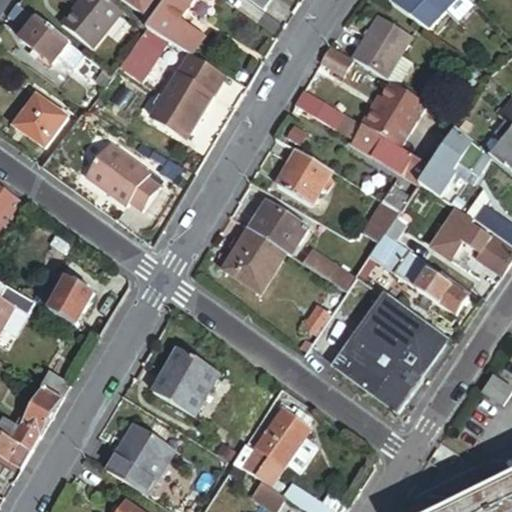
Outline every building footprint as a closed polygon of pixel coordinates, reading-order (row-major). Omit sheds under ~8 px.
[(126,15),(106,0),(90,0),(67,30),(97,53),(126,15)] [(163,0),(122,0),(121,2),(147,21),(148,21),(151,16),(163,0)] [(174,0),(159,22),(150,34),(178,49),(188,55),(202,38),(183,26),(201,0),(174,0)] [(248,0),(269,15),(278,0),(248,0)] [(465,0),(404,0),(397,8),(432,34),(450,15),(465,0)] [(457,22),(474,4),(469,0),(465,0),(450,15),(457,22)] [(73,49),(21,9),(12,20),(32,36),(24,46),(56,71),(61,64),(73,49)] [(150,34),(159,22),(151,16),(148,21),(147,21),(142,27),(150,34)] [(387,21),(360,64),(393,84),(394,82),(407,60),(419,40),(387,21)] [(146,93),(178,49),(150,34),(138,51),(130,63),(121,75),(146,93)] [(202,38),(188,55),(195,59),(206,40),(202,38)] [(73,49),(61,64),(75,74),(86,59),(73,49)] [(192,144),(229,80),(194,60),(168,106),(163,103),(158,112),(163,115),(157,124),(192,144)] [(407,60),(394,82),(405,89),(418,66),(407,60)] [(479,70),(469,84),(480,91),(489,78),(479,70)] [(114,83),(103,75),(96,84),(106,92),(114,83)] [(409,156),(437,111),(398,87),(397,87),(387,103),(380,115),(374,116),(366,129),(367,130),(409,156)] [(309,94),(300,108),(321,121),(329,106),(309,94)] [(87,97),(81,106),(90,113),(96,104),(87,97)] [(41,100),(19,131),(49,154),(72,122),(41,100)] [(380,115),(387,103),(383,101),(374,116),(380,115)] [(351,120),(329,106),(321,121),(342,134),(351,120)] [(511,115),(506,123),(511,127),(511,146),(498,164),(511,175),(511,115)] [(351,120),(342,134),(358,144),(367,130),(366,129),(351,120)] [(404,176),(415,159),(409,156),(367,130),(358,144),(357,147),(404,176)] [(476,145),(457,133),(436,165),(454,177),(455,176),(462,166),(476,175),(489,156),(476,145)] [(155,179),(114,151),(91,185),(132,213),(135,208),(147,216),(164,192),(152,183),(155,179)] [(302,155),(294,168),(282,188),(317,209),(336,176),(302,155)] [(421,187),(433,170),(415,159),(404,176),(421,187)] [(454,177),(436,165),(433,170),(421,187),(443,202),(459,179),(455,176),(454,177)] [(167,187),(155,179),(152,183),(164,192),(167,187)] [(26,206),(1,188),(0,190),(0,247),(1,248),(26,206)] [(402,216),(413,200),(395,188),(384,205),(388,207),(402,216)] [(273,207),(254,234),(291,258),(295,260),(313,233),(273,207)] [(387,239),(402,216),(388,207),(368,236),(383,246),(387,239)] [(511,230),(491,216),(483,229),(486,231),(511,249),(511,230)] [(511,267),(511,249),(486,231),(483,229),(477,225),(474,229),(458,217),(434,252),(452,264),(466,244),(482,255),(478,262),(504,280),(511,267)] [(368,236),(364,233),(356,246),(358,247),(375,257),(383,246),(368,236)] [(291,258),(254,234),(232,270),(267,294),(291,258)] [(412,256),(387,239),(383,246),(375,257),(373,261),(398,278),(412,256)] [(375,257),(358,247),(333,285),(350,296),(358,282),(373,261),(375,257)] [(436,272),(412,256),(398,278),(419,293),(431,275),(433,276),(436,272)] [(459,318),(470,301),(473,296),(467,292),(444,277),(436,272),(433,276),(431,275),(419,293),(442,309),(443,308),(459,318)] [(60,284),(48,277),(31,305),(37,309),(43,312),(60,284)] [(43,312),(80,334),(100,300),(74,285),(73,288),(61,281),(60,284),(43,312)] [(9,292),(0,286),(0,347),(19,315),(2,305),(9,292)] [(30,322),(37,309),(31,305),(9,292),(2,305),(19,315),(30,322)] [(449,346),(387,303),(338,370),(400,415),(449,346)] [(321,310),(310,327),(322,335),(333,318),(321,310)] [(225,380),(184,356),(158,399),(199,424),(225,380)] [(67,404),(76,389),(54,376),(46,391),(48,392),(67,404)] [(511,394),(497,385),(485,404),(505,416),(511,404),(511,394)] [(45,440),(67,404),(48,392),(46,396),(26,429),(45,440)] [(304,477),(323,450),(311,442),(315,436),(311,432),(317,424),(303,415),(297,423),(282,413),(275,423),(280,427),(275,434),(260,454),(247,473),(259,481),(272,462),(288,474),(292,469),(304,477)] [(26,429),(17,446),(24,450),(35,457),(45,440),(26,429)] [(178,457),(139,432),(110,479),(150,503),(178,457)] [(17,446),(0,435),(0,460),(14,468),(24,450),(17,446)] [(24,475),(35,457),(24,450),(14,468),(24,475)] [(14,468),(0,460),(0,467),(21,480),(24,475),(14,468)] [(259,481),(306,511),(331,511),(293,488),(291,491),(281,484),(288,474),(272,462),(259,481)] [(511,511),(511,487),(503,492),(499,483),(502,482),(499,477),(477,476),(488,499),(462,511),(454,511),(449,501),(427,501),(432,511),(511,511)]
